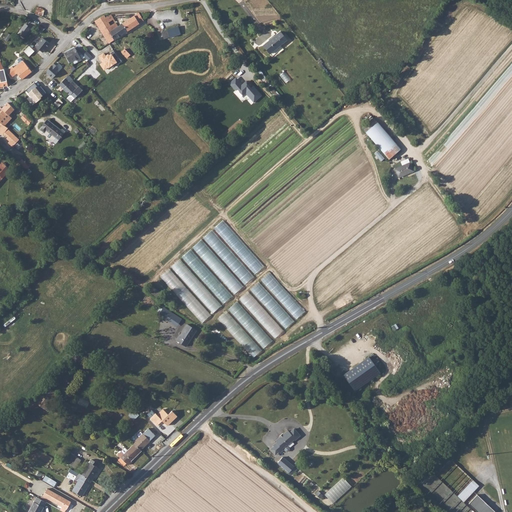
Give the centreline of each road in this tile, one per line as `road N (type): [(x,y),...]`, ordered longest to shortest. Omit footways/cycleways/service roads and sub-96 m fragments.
road 1 (secondary): [(511,211),(468,247),(261,368),(105,511)]
road 2 (unknown): [(322,331),(311,301),(316,273),(417,183)]
road 3 (residential): [(69,39),(106,10),(191,0)]
